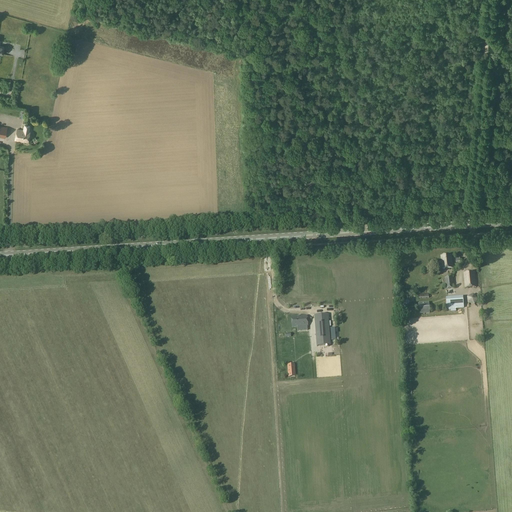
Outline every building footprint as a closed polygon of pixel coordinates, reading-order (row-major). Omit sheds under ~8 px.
[(18,95),(18,105),(28,105),(28,95),(18,95)] [(29,132),(30,127),(24,126),(23,131),(17,130),(15,140),(27,143),(29,132)] [(441,257),(442,270),(453,269),(451,256),(441,257)] [(463,273),(465,289),(476,288),(475,272),(463,273)] [(445,278),(446,289),(454,289),(453,278),(445,278)] [(474,303),(477,299),(473,295),(468,297),(468,302),(474,303)] [(464,308),(462,297),(446,299),(448,310),(464,308)] [(327,315),(315,315),(317,346),(330,345),(327,315)] [(307,326),(307,316),(299,317),(299,316),(291,317),(292,327),(297,327),(297,331),(307,330),(307,326)]
